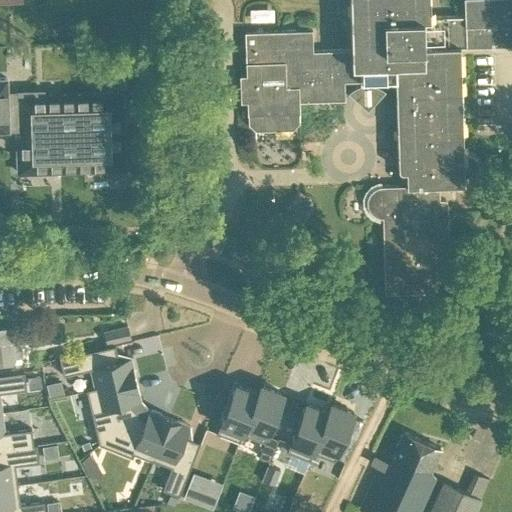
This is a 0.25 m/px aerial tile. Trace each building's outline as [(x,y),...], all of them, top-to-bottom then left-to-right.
[(511,0),(463,0),(463,15),(430,16),(429,0),(349,0),(351,49),(313,49),(312,29),(244,31),(245,74),(240,74),(240,100),(246,100),(247,113),(248,113),(248,121),(255,128),(292,127),(298,120),(298,112),(299,112),(299,100),(345,99),(344,80),(396,79),(398,165),(398,166),(399,168),(400,168),(401,169),(406,169),(406,184),(382,184),(382,185),(379,185),(374,188),(370,192),(367,198),(367,204),(370,209),(375,213),(380,216),(383,216),(385,292),(419,291),(423,291),(424,290),(425,289),(426,288),(427,288),(427,286),(427,284),(427,277),(449,276),(447,203),(446,202),(446,201),(445,201),(444,200),(443,199),(441,199),(439,199),(438,185),(464,184),(464,183),(466,183),(471,180),(475,176),(478,170),(478,164),(475,159),(471,155),(465,153),(463,153),(459,46),(511,45),(511,0)] [(6,77),(0,76),(0,129),(7,129),(7,127),(17,126),(18,148),(19,170),(85,168),(85,175),(125,174),(125,171),(123,141),(121,90),(41,93),(41,88),(15,89),(15,92),(15,97),(6,98),(6,77)] [(484,153),(484,167),(497,167),(497,153),(484,153)] [(127,325),(103,330),(106,344),(130,338),(127,325)] [(0,363),(1,364),(11,362),(15,358),(13,342),(20,341),(18,326),(0,327),(0,363)] [(115,343),(59,355),(59,356),(63,373),(90,367),(94,385),(94,386),(135,376),(130,355),(119,358),(115,343)] [(0,410),(1,410),(0,401),(0,390),(26,387),(24,369),(0,372),(0,410)] [(36,374),(29,375),(29,382),(37,381),(36,374)] [(94,385),(85,387),(98,442),(136,410),(131,404),(130,400),(140,398),(135,376),(94,386),(94,385)] [(60,379),(45,382),(48,394),(62,391),(60,379)] [(235,383),(216,431),(239,440),(242,432),(241,431),(257,392),(257,391),(235,383)] [(257,392),(241,431),(242,432),(264,440),(283,392),(260,383),(257,391),(257,392)] [(305,401),(286,449),(309,458),(312,450),(312,449),(327,410),(327,409),(305,401)] [(312,449),(312,450),(334,458),(353,410),(330,401),(327,409),(327,410),(312,449)] [(136,410),(98,442),(131,455),(133,452),(151,459),(169,415),(148,407),(144,416),(140,415),(136,410)] [(1,410),(0,410),(0,447),(33,443),(33,442),(31,426),(4,430),(1,410)] [(169,415),(151,459),(152,459),(153,458),(170,465),(161,487),(178,494),(199,440),(185,434),(189,423),(169,415)] [(378,465),(359,507),(369,511),(418,511),(434,479),(429,471),(440,447),(402,430),(392,453),(385,450),(382,458),(374,454),(371,462),(378,465)] [(0,484),(17,482),(15,462),(38,459),(36,442),(33,442),(33,443),(0,447),(0,484)] [(56,442),(42,444),(43,456),(58,454),(56,442)] [(90,453),(81,460),(83,464),(93,460),(90,453)] [(268,463),(262,478),(274,483),(279,468),(268,463)] [(191,480),(186,495),(212,504),(218,490),(191,480)] [(305,511),(316,486),(301,480),(290,509),(296,511),(305,511)] [(471,511),(478,498),(442,481),(427,511),(471,511)] [(17,482),(0,484),(0,511),(45,511),(44,499),(20,502),(17,482)] [(59,500),(47,502),(48,511),(57,511),(60,511),(59,504),(59,500)]
